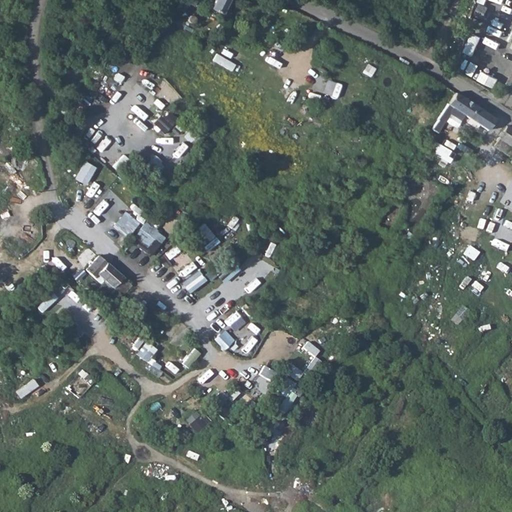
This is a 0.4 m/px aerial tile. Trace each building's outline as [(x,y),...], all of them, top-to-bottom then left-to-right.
[(212,0),(209,6),(220,12),(226,0),(212,0)] [(480,0),(473,13),(484,18),(490,5),(480,0)] [(188,22),(191,23),(192,23),(195,21),(196,17),(193,14),(189,14),(187,17),(187,20),(188,22)] [(465,50),(474,55),(483,37),(474,32),(465,50)] [(217,53),(214,59),(232,70),(235,64),(217,53)] [(475,77),(492,85),(496,78),(478,70),(475,77)] [(453,107),(486,129),(494,119),(454,93),(436,119),(442,123),(453,107)] [(166,111),(154,122),(165,133),(176,122),(166,111)] [(511,158),(511,130),(505,126),(492,145),(511,158)] [(426,147),(447,160),(453,151),(432,138),(426,147)] [(30,162),(27,153),(13,158),(17,169),(28,165),(29,168),(38,165),(36,159),(30,162)] [(81,186),(98,163),(88,156),(71,179),(81,186)] [(97,177),(87,188),(99,199),(109,188),(97,177)] [(69,196),(75,184),(69,181),(63,194),(69,196)] [(0,222),(13,203),(0,193),(0,222)] [(107,197),(100,206),(123,222),(130,213),(107,197)] [(147,249),(157,234),(142,225),(132,240),(147,249)] [(167,267),(186,251),(179,242),(159,259),(167,267)] [(84,269),(93,277),(96,273),(104,280),(104,281),(120,295),(130,286),(97,256),(84,269)] [(226,282),(239,269),(227,257),(214,270),(226,282)] [(182,282),(190,292),(207,279),(199,269),(182,282)] [(100,284),(104,280),(96,273),(93,277),(100,284)] [(0,300),(12,290),(1,279),(0,279),(0,300)] [(43,312),(59,299),(53,292),(37,305),(43,312)] [(462,305),(452,320),(460,325),(470,310),(462,305)] [(64,326),(79,336),(85,329),(69,318),(64,326)] [(307,342),(303,348),(316,356),(320,350),(307,342)] [(195,348),(183,362),(188,367),(201,353),(195,348)] [(311,378),(320,363),(313,359),(304,374),(311,378)] [(282,371),(298,381),(303,372),(287,363),(282,371)] [(21,397),(39,385),(35,378),(17,391),(21,397)] [(475,396),(492,408),(502,395),(485,383),(475,396)] [(295,384),(278,409),(286,414),(303,389),(295,384)] [(230,397),(220,390),(208,407),(236,426),(254,400),(237,387),(230,397)] [(198,409),(185,420),(197,434),(210,423),(198,409)]
